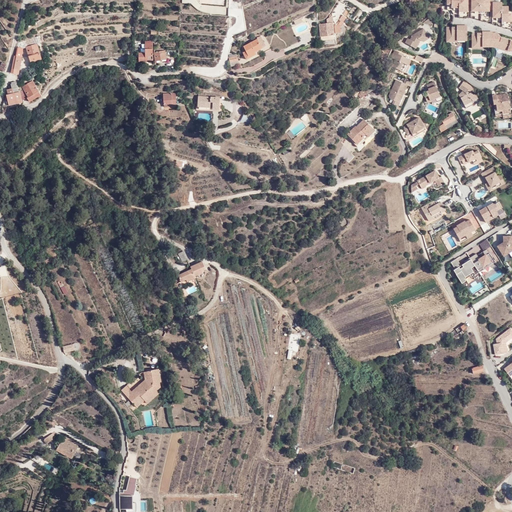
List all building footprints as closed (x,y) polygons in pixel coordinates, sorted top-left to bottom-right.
[(468,5),(468,0),(446,0),(447,4),(451,4),(451,7),(459,7),(459,11),(468,11),(468,5)] [(490,10),(489,0),(470,0),(471,5),(471,11),(480,11),(490,11),(490,10)] [(502,2),(493,2),(493,10),(493,17),(502,17),(502,6),(502,2)] [(508,6),(502,6),(502,17),(502,21),(511,21),(511,13),(508,13),(508,6)] [(480,21),(480,11),(471,11),(471,17),(474,17),(474,19),(480,21)] [(489,21),(490,11),(480,11),(480,21),(485,22),(485,21),(489,21)] [(336,33),(341,33),(340,26),(346,18),(342,15),(335,26),(335,33),(336,33)] [(433,25),(433,17),(432,16),(422,23),(433,25)] [(502,17),(493,17),(493,23),(496,23),(496,25),(502,27),(502,21),(502,17)] [(329,30),(329,35),(334,35),(333,23),(326,23),(319,24),(320,28),(326,27),(327,30),(329,30)] [(456,39),(456,40),(467,40),(467,25),(456,25),(456,27),(446,27),(446,39),(456,39)] [(321,37),(329,35),(329,30),(327,30),(326,27),(320,28),(321,37)] [(429,37),(423,27),(412,34),(409,39),(407,38),(405,42),(416,48),(420,40),(423,41),(429,37)] [(508,48),(507,49),(511,50),(511,40),(510,40),(510,41),(501,38),(500,42),(498,41),(498,37),(498,32),(492,32),(482,32),(482,33),(472,33),(472,46),(482,46),(482,47),(494,46),(498,48),(498,45),(508,48)] [(41,42),(39,36),(35,37),(35,38),(19,43),(18,47),(23,48),(26,47),(31,62),(36,61),(36,59),(41,58),(37,44),(41,42)] [(248,55),(256,51),(262,48),(257,39),(243,46),(246,51),(248,55)] [(153,62),(153,41),(145,41),(146,53),(139,53),(139,62),(153,62)] [(265,46),(262,48),(266,55),(271,52),(267,45),(265,46)] [(23,48),(18,47),(16,56),(15,56),(11,73),(19,74),(22,57),(23,49),(23,48)] [(405,72),(408,65),(411,57),(394,50),(391,58),(396,60),(393,67),(405,72)] [(155,62),(167,59),(165,51),(154,53),(155,62)] [(257,54),(256,51),(248,55),(246,51),(243,52),(246,59),(257,54)] [(413,64),(409,75),(412,76),(417,66),(413,64)] [(411,87),(413,81),(405,78),(403,83),(395,79),(388,96),(389,99),(393,100),(391,104),(398,107),(408,86),(411,87)] [(41,95),(33,81),(23,87),(29,97),(27,98),(29,101),(41,95)] [(432,100),(440,96),(434,81),(426,84),(428,88),(425,89),(427,93),(424,95),(427,102),(429,103),(432,102),(432,100)] [(15,90),(14,84),(11,84),(12,88),(7,89),(9,94),(7,95),(7,96),(3,107),(22,102),(19,89),(15,90)] [(464,105),(473,100),(478,98),(477,94),(474,93),(473,94),(472,91),(469,94),(466,92),(468,89),(462,85),(460,88),(462,89),(459,94),(464,105)] [(172,104),(172,107),(176,106),(176,93),(174,93),(174,91),(169,91),(169,94),(163,94),(164,104),(172,104)] [(503,115),(511,114),(508,92),(496,94),(498,103),(496,103),(497,111),(502,110),(502,113),(503,115)] [(213,106),(213,108),(213,110),(219,110),(220,97),(199,96),(198,105),(213,106)] [(224,103),(223,109),(232,111),(234,101),(226,99),(225,104),(224,103)] [(445,126),(456,119),(452,112),(448,115),(449,116),(442,121),(443,124),(438,127),(442,132),(447,129),(445,126)] [(416,131),(417,133),(427,128),(420,115),(406,123),(407,124),(403,126),(407,134),(412,132),(412,133),(414,132),(416,131)] [(364,141),(375,131),(364,119),(356,127),(355,126),(347,134),(358,145),(363,140),(364,141)] [(458,122),(456,119),(445,126),(447,129),(458,122)] [(301,158),(309,150),(307,148),(299,156),(301,158)] [(477,160),(482,158),(478,149),(473,151),(472,149),(457,156),(459,160),(462,159),(464,163),(468,161),(472,160),(476,157),(477,160)] [(462,166),(456,168),(461,177),(466,175),(462,166)] [(493,167),(480,174),(485,184),(484,185),(488,193),(505,183),(500,175),(496,177),(494,172),(495,171),(493,167)] [(418,181),(420,183),(423,190),(427,187),(427,186),(434,182),(438,188),(446,184),(442,177),(440,178),(436,170),(418,180),(418,181)] [(0,186),(3,190),(9,184),(6,181),(0,185),(0,186)] [(417,186),(420,183),(418,181),(411,185),(412,192),(418,188),(417,186)] [(432,201),(421,207),(428,221),(434,218),(434,217),(442,212),(442,213),(445,211),(441,202),(436,205),(434,206),(432,201)] [(492,214),(502,208),(499,202),(493,205),(489,207),(488,206),(479,211),(486,222),(495,218),(494,216),(492,214)] [(503,210),(502,208),(492,214),(494,216),(503,210)] [(459,238),(476,229),(470,218),(466,221),(465,220),(457,224),(457,225),(453,228),(458,239),(459,238)] [(478,233),(476,229),(459,238),(461,242),(478,233)] [(511,236),(503,236),(503,242),(497,246),(502,254),(507,251),(508,253),(511,250),(511,236)] [(476,253),(470,258),(471,259),(475,265),(479,272),(495,261),(487,249),(480,253),(481,255),(479,257),(476,253)] [(182,263),(187,260),(183,251),(178,254),(182,263)] [(471,268),(475,265),(471,259),(462,264),(463,267),(460,269),(459,266),(454,270),(462,283),(466,280),(465,279),(465,277),(473,272),(471,268)] [(191,277),(192,280),(196,278),(195,276),(203,272),(202,271),(206,269),(202,262),(190,267),(191,269),(192,270),(188,271),(178,275),(181,282),(186,280),(191,277)] [(492,282),(503,274),(500,270),(489,277),(492,282)] [(511,280),(503,285),(511,301),(511,280)] [(68,293),(63,281),(58,283),(64,295),(68,293)] [(511,330),(510,328),(496,338),(497,344),(493,344),(494,354),(507,352),(505,342),(511,336),(511,330)] [(484,371),(482,365),(470,369),(470,371),(472,370),(473,374),(484,371)] [(154,393),(157,390),(161,387),(157,369),(144,372),(145,380),(138,386),(139,387),(135,390),(135,389),(132,391),(127,396),(136,406),(140,402),(138,400),(145,395),(149,399),(155,394),(154,393)] [(145,380),(144,372),(141,373),(127,385),(132,391),(135,389),(134,388),(137,385),(138,386),(145,380)] [(121,390),(127,396),(132,391),(127,385),(121,390)] [(159,393),(157,390),(154,393),(155,394),(149,399),(145,395),(138,400),(140,402),(136,406),(137,407),(145,400),(148,404),(159,393)] [(72,458),(76,452),(78,447),(63,438),(57,450),(72,458)] [(458,451),(460,447),(451,443),(449,447),(458,451)] [(81,455),(76,452),(72,458),(78,461),(81,455)] [(109,482),(113,475),(108,473),(104,480),(109,482)] [(123,493),(120,493),(120,509),(126,509),(126,511),(136,511),(136,503),(133,503),(134,496),(136,486),(135,486),(137,479),(130,477),(126,490),(123,490),(123,493)]
